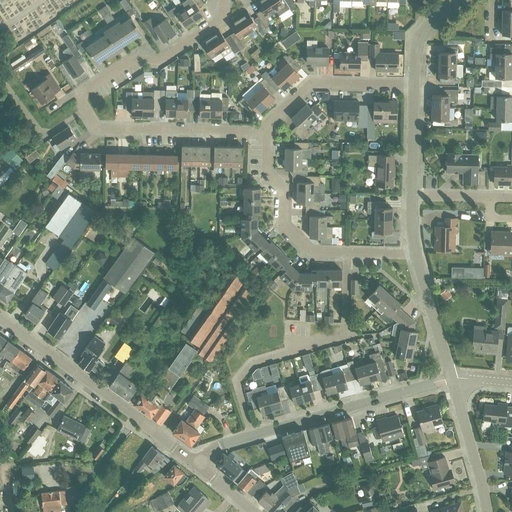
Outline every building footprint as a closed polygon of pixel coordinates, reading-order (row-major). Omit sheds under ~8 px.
[(184,0),(182,2),(194,21),(203,15),(199,8),(204,4),(200,0),(184,0)] [(267,0),(259,0),(256,2),(261,10),(256,13),(258,17),(263,24),(266,29),(272,26),(271,24),(270,22),(275,19),(279,17),(267,0)] [(267,0),(279,17),(291,9),(292,11),(297,8),(291,0),(267,0)] [(333,0),(334,3),(334,11),(340,12),(340,0),(350,0),(352,0),(351,0),(333,0)] [(177,5),(168,11),(175,23),(181,19),(184,24),(185,26),(188,24),(194,21),(182,2),(177,5)] [(107,6),(99,11),(103,17),(111,12),(107,6)] [(133,8),(127,12),(130,17),(136,13),(133,8)] [(511,10),(502,10),(502,23),(511,22),(511,10)] [(266,29),(258,17),(253,20),(248,12),(239,18),(251,38),(254,38),(256,37),(256,34),(255,31),(259,28),(263,35),(268,31),(266,29)] [(151,17),(144,23),(151,33),(156,29),(164,42),(176,34),(166,18),(156,25),(151,17)] [(115,25),(127,44),(142,34),(132,18),(122,24),(120,22),(115,25)] [(251,38),(239,18),(230,24),(235,32),(230,35),(240,50),(245,47),(243,44),(252,38),(251,38)] [(511,22),(502,23),(502,35),(511,35),(511,22)] [(57,23),(52,26),(58,35),(63,32),(57,23)] [(127,44),(115,25),(104,32),(106,35),(102,38),(114,56),(124,49),(123,47),(127,44)] [(331,38),(335,38),(335,29),(327,29),(326,34),(331,38)] [(220,31),(211,37),(221,52),(224,57),(233,51),(235,54),(238,51),(240,50),(230,35),(225,38),(220,31)] [(68,35),(62,38),(68,48),(63,51),(68,59),(63,62),(74,78),(85,71),(78,60),(82,57),(68,35)] [(221,52),(211,37),(202,43),(212,59),(221,52)] [(114,56),(102,38),(86,48),(97,64),(107,57),(108,60),(114,56)] [(285,38),(281,42),(286,49),(290,46),(285,38)] [(30,39),(24,43),(28,48),(33,44),(30,39)] [(82,39),(76,44),(79,48),(85,44),(82,39)] [(367,60),(368,43),(358,43),(358,53),(340,53),(340,54),(340,59),(340,70),(360,70),(360,60),(367,60)] [(398,71),(399,54),(379,54),(379,45),(370,45),(370,61),(376,61),(376,71),(398,71)] [(440,52),(439,64),(457,65),(457,53),(460,53),(460,47),(446,46),(445,53),(440,52)] [(43,47),(36,52),(39,55),(46,51),(43,47)] [(320,66),(328,66),(328,48),(306,47),(306,63),(320,63),(320,66)] [(487,59),(487,65),(496,65),(511,65),(511,54),(504,54),(504,48),(490,47),(490,53),(490,59),(487,59)] [(24,55),(11,64),(13,67),(26,58),(24,55)] [(30,62),(33,59),(30,55),(26,58),(13,67),(16,71),(19,69),(20,71),(24,68),(23,66),(25,64),(27,66),(31,63),(30,62)] [(287,63),(280,70),(291,82),(300,75),(297,72),(301,68),(288,55),(284,59),(287,63)] [(47,61),(52,68),(56,65),(51,59),(47,61)] [(457,65),(439,64),(439,76),(440,76),(440,83),(445,83),(459,83),(459,77),(461,77),(461,65),(457,65)] [(481,80),(481,86),(483,86),(491,86),(502,87),(502,78),(511,78),(511,65),(496,65),(495,78),(495,80),(489,80),(481,80)] [(291,82),(280,70),(276,66),(268,74),(265,71),(261,75),(262,76),(264,78),(276,91),(280,86),(284,90),(291,82)] [(54,94),(61,90),(51,74),(44,78),(45,81),(33,89),(42,103),(55,95),(54,94)] [(258,80),(250,88),(255,93),(267,106),(275,98),(272,94),(276,91),(264,78),(260,82),(258,80)] [(267,106),(255,93),(250,88),(242,95),(243,97),(239,101),(251,114),(255,110),(259,113),(267,106)] [(433,95),(433,107),(450,107),(450,102),(459,102),(459,90),(445,89),(445,95),(433,95)] [(143,92),(142,115),(153,116),(153,110),(159,110),(160,90),(153,90),(153,92),(143,91),(143,92)] [(177,90),(160,90),(159,110),(166,110),(165,116),(176,116),(176,99),(177,99),(177,93),(177,90)] [(176,99),(176,116),(187,116),(188,110),(193,111),(194,97),(194,90),(187,90),(187,93),(177,93),(177,99),(176,99)] [(194,97),(193,111),(199,111),(199,117),(210,117),(211,94),(200,94),(200,91),(194,90),(194,97)] [(142,115),(143,92),(126,92),(125,109),(131,109),(131,115),(142,115)] [(211,94),(210,117),(222,117),(222,111),(227,111),(228,97),(221,97),(222,94),(211,94)] [(492,95),(491,108),(498,108),(511,108),(511,95),(511,96),(501,95),(498,95),(492,95)] [(334,101),(334,120),(340,121),(340,118),(359,119),(359,127),(368,127),(368,105),(359,105),(360,101),(334,101)] [(374,102),(374,116),(389,116),(389,122),(397,122),(397,101),(387,101),(387,102),(374,102)] [(307,104),(299,111),(310,123),(315,119),(319,124),(322,121),(327,116),(315,104),(311,108),(307,104)] [(450,107),(433,107),(433,119),(445,119),(445,125),(458,125),(458,119),(454,119),(454,107),(450,107)] [(475,120),(475,107),(466,107),(466,120),(475,120)] [(511,108),(498,108),(498,120),(511,120),(511,108)] [(310,123),(299,111),(291,119),(297,125),(293,129),(302,140),(310,132),(306,127),(310,123)] [(57,152),(77,139),(69,127),(53,137),(57,143),(53,146),(57,152)] [(476,141),(486,142),(486,132),(476,132),(476,141)] [(285,148),(285,159),(308,159),(312,159),(312,149),(308,149),(308,143),(294,142),(294,148),(285,148)] [(191,165),(191,145),(182,145),(181,165),(186,165),(191,165)] [(200,165),(201,146),(191,145),(191,165),(200,165)] [(16,169),(24,161),(8,146),(0,154),(16,169)] [(211,146),(201,146),(200,165),(210,166),(211,146)] [(224,166),(224,146),(215,146),(214,166),(224,166)] [(233,166),(234,146),(224,146),(224,166),(233,166)] [(243,147),(234,146),(233,166),(242,167),(243,147)] [(332,150),(332,159),(340,159),(341,150),(332,150)] [(73,152),(69,157),(65,162),(73,168),(79,169),(79,170),(100,171),(101,154),(80,153),(80,156),(78,156),(73,152)] [(56,174),(65,162),(69,157),(64,153),(47,175),(52,180),(52,179),(56,174)] [(31,154),(26,158),(30,163),(35,159),(31,154)] [(106,154),(105,167),(111,168),(111,176),(117,176),(118,168),(118,154),(106,154)] [(118,168),(117,176),(129,176),(129,168),(130,154),(118,154),(118,168)] [(130,154),(129,168),(141,168),(142,154),(130,154)] [(142,154),(141,168),(153,169),(153,155),(142,154)] [(165,155),(153,155),(153,169),(165,169),(165,155)] [(165,155),(165,169),(177,169),(177,155),(165,155)] [(375,172),(377,172),(377,186),(393,187),(393,174),(394,174),(395,167),(393,167),(394,156),(369,155),(368,162),(368,166),(375,172)] [(464,183),(477,184),(478,173),(478,155),(447,155),(447,161),(445,161),(445,165),(447,165),(447,172),(460,172),(460,171),(464,171),(464,183)] [(285,159),(285,170),(290,170),(302,170),(302,176),(306,176),(308,176),(308,170),(311,170),(312,166),(308,166),(308,159),(285,159)] [(511,184),(511,165),(508,166),(508,168),(495,168),(495,183),(511,184)] [(56,174),(52,179),(64,188),(67,183),(56,174)] [(297,182),(297,193),(313,193),(325,193),(326,185),(324,183),(320,183),(320,176),(308,176),(306,176),(306,182),(297,182)] [(57,185),(52,182),(48,188),(52,191),(57,185)] [(62,202),(68,194),(58,187),(52,195),(62,202)] [(244,188),(244,200),(260,201),(260,188),(246,187),(244,188)] [(297,193),(297,203),(306,204),(306,210),(317,210),(320,210),(320,199),(325,199),(325,193),(313,193),(297,193)] [(94,212),(68,194),(62,202),(45,226),(64,239),(56,251),(55,250),(45,263),(54,270),(94,212)] [(123,201),(117,201),(117,206),(128,206),(129,201),(129,198),(123,198),(123,201)] [(260,201),(244,200),(244,213),(248,213),(260,213),(260,201)] [(375,220),(392,220),(392,208),(387,208),(387,201),(368,201),(367,213),(375,213),(375,220)] [(310,216),(310,227),(326,227),(326,221),(333,221),(333,216),(324,216),(324,210),(320,210),(317,210),(317,216),(310,216)] [(260,213),(248,213),(248,218),(241,218),(241,237),(257,230),(257,218),(260,218),(260,213)] [(447,250),(453,250),(453,233),(457,233),(458,219),(445,218),(445,227),(435,227),(435,235),(436,235),(436,250),(442,250),(443,251),(446,251),(447,250)] [(21,219),(17,225),(23,230),(27,224),(21,219)] [(392,220),(375,220),(375,231),(372,231),(372,237),(386,237),(386,232),(392,232),(392,220)] [(10,227),(0,239),(0,244),(4,247),(15,231),(10,227)] [(310,227),(310,237),(321,238),(320,244),(332,245),(332,240),(332,233),(332,227),(326,227),(310,227)] [(265,238),(257,230),(241,237),(254,250),(259,245),(262,248),(271,240),(267,236),(265,238)] [(511,254),(511,232),(491,232),(491,254),(511,254)] [(78,247),(83,240),(80,237),(74,245),(78,247)] [(125,293),(154,252),(132,237),(103,277),(125,293)] [(271,240),(262,248),(259,251),(268,261),(280,249),(271,240)] [(289,258),(280,249),(268,261),(277,270),(281,266),(289,258)] [(0,289),(7,279),(6,278),(14,265),(11,262),(4,258),(0,263),(0,289)] [(289,258),(281,266),(284,269),(278,275),(293,289),(299,273),(291,264),(293,262),(289,258)] [(7,279),(0,289),(0,297),(7,302),(26,273),(16,265),(15,264),(14,265),(6,278),(7,279)] [(474,268),(473,278),(483,278),(484,268),(474,268)] [(341,269),(328,270),(329,286),(341,286),(341,269)] [(312,273),(299,273),(293,289),(312,289),(311,281),(316,281),(316,270),(312,270),(312,273)] [(328,270),(316,270),(316,281),(316,286),(329,286),(328,270)] [(170,383),(173,385),(196,351),(211,362),(239,320),(237,318),(257,288),(233,271),(211,303),(208,302),(204,308),(199,304),(182,330),(189,335),(187,338),(189,339),(162,378),(167,381),(170,383)] [(87,303),(95,308),(112,284),(104,279),(87,303)] [(67,289),(58,302),(64,306),(73,293),(79,285),(74,282),(69,289),(67,289)] [(58,302),(67,289),(62,284),(52,298),(58,302)] [(368,297),(366,299),(372,304),(377,308),(390,294),(379,285),(368,297)] [(40,304),(47,294),(40,289),(31,303),(32,304),(25,315),(37,323),(46,309),(40,304)] [(474,331),(472,350),(482,351),(482,348),(497,350),(498,339),(499,330),(505,331),(505,327),(506,315),(509,289),(497,289),(494,330),(487,329),(486,332),(474,331)] [(441,294),(445,299),(450,294),(446,290),(441,294)] [(166,305),(172,298),(166,294),(160,301),(166,305)] [(400,303),(390,294),(377,308),(382,313),(384,311),(389,315),(397,322),(399,321),(408,315),(398,306),(400,303)] [(147,312),(155,301),(149,297),(141,308),(147,312)] [(53,322),(48,330),(51,333),(50,334),(55,337),(56,336),(59,338),(72,320),(79,310),(71,305),(64,315),(60,312),(53,322)] [(163,311),(152,326),(157,330),(168,314),(163,311)] [(107,319),(115,325),(120,318),(112,312),(107,319)] [(399,321),(397,322),(402,326),(400,336),(396,335),(395,341),(414,345),(417,331),(414,331),(415,322),(408,315),(399,321)] [(357,328),(361,324),(356,320),(352,323),(357,328)] [(100,351),(105,343),(94,336),(81,355),(83,356),(78,364),(89,371),(91,369),(97,373),(104,364),(97,360),(98,359),(97,358),(102,352),(101,351),(101,352),(100,351)] [(0,372),(2,369),(2,368),(0,367),(0,358),(1,357),(3,359),(5,357),(10,361),(11,360),(19,349),(7,340),(0,350),(0,372)] [(126,340),(116,354),(126,361),(136,347),(126,340)] [(414,345),(395,341),(394,347),(397,348),(396,356),(412,359),(414,345)] [(148,347),(140,342),(132,353),(140,359),(148,347)] [(371,363),(365,365),(370,381),(378,379),(387,382),(389,379),(386,370),(387,369),(379,343),(377,343),(379,351),(369,354),(371,363)] [(341,346),(333,348),(335,354),(343,352),(341,346)] [(6,360),(4,365),(6,366),(8,364),(20,373),(31,359),(32,358),(19,349),(11,360),(10,362),(6,360)] [(300,377),(299,380),(300,384),(305,400),(315,397),(314,391),(320,389),(315,375),(313,368),(309,353),(302,355),(306,370),(308,369),(311,376),(309,377),(307,375),(300,377)] [(353,360),(347,362),(352,380),(358,378),(360,384),(370,381),(365,365),(355,368),(353,360)] [(389,376),(395,374),(391,360),(385,362),(389,376)] [(135,367),(127,361),(109,386),(128,400),(138,386),(128,379),(130,376),(129,375),(135,367)] [(343,371),(333,374),(338,390),(348,387),(346,381),(352,380),(347,362),(348,367),(342,369),(343,371)] [(30,390),(37,381),(46,369),(37,363),(6,404),(12,408),(15,405),(19,398),(26,389),(29,392),(30,391),(30,390)] [(29,392),(25,397),(32,402),(53,375),(46,369),(37,381),(40,384),(34,393),(30,390),(30,391),(29,392)] [(321,373),(315,375),(320,389),(325,388),(327,394),(338,390),(333,374),(331,369),(321,372),(321,373)] [(53,375),(32,402),(40,408),(45,402),(41,399),(42,398),(43,398),(46,394),(45,393),(48,390),(51,392),(61,380),(53,375)] [(61,380),(51,392),(52,392),(47,400),(53,405),(47,413),(52,417),(73,390),(61,380)] [(141,393),(133,403),(152,417),(169,391),(173,386),(170,383),(167,381),(158,395),(156,394),(153,399),(149,396),(148,398),(141,393)] [(186,388),(188,385),(184,382),(182,385),(181,384),(176,390),(183,395),(187,389),(186,388)] [(288,384),(282,386),(286,399),(292,398),(294,404),(305,400),(300,384),(294,386),(293,383),(288,384)] [(278,391),(267,394),(272,410),(282,407),(281,401),(286,399),(282,386),(277,388),(278,391)] [(253,390),(247,392),(249,401),(251,401),(254,409),(259,407),(261,413),(272,410),(267,394),(261,396),(258,387),(252,388),(253,390)] [(168,393),(152,417),(161,424),(171,410),(166,407),(173,396),(168,393)] [(193,396),(187,404),(194,409),(200,401),(193,396)] [(200,414),(182,439),(191,446),(200,433),(203,429),(198,425),(205,417),(202,415),(203,415),(209,407),(206,405),(200,401),(194,409),(200,414)] [(511,426),(511,406),(507,406),(508,404),(498,403),(497,405),(484,404),(483,421),(496,422),(495,425),(511,426)] [(418,458),(420,457),(428,455),(425,443),(426,442),(423,431),(430,429),(429,425),(442,421),(437,404),(427,407),(428,409),(418,412),(422,426),(414,428),(417,437),(413,439),(418,458)] [(14,425),(24,412),(17,407),(8,420),(14,425)] [(35,413),(29,408),(21,418),(28,423),(35,413)] [(181,420),(172,432),(182,439),(200,414),(194,409),(185,422),(181,420)] [(384,439),(403,434),(401,426),(403,424),(400,422),(398,415),(386,418),(386,417),(376,420),(378,426),(373,428),(376,438),(383,436),(384,439)] [(86,430),(87,427),(64,416),(58,429),(81,440),(82,437),(80,436),(84,429),(86,430)] [(342,420),(349,447),(353,446),(358,444),(357,442),(351,418),(342,420)] [(349,447),(342,420),(332,423),(336,438),(341,437),(344,448),(349,447)] [(318,426),(325,453),(330,452),(327,441),(332,439),(328,423),(318,426)] [(31,444),(41,431),(34,425),(24,439),(31,444)] [(318,426),(303,430),(308,446),(313,445),(317,444),(320,455),(325,453),(318,426)] [(308,446),(303,430),(282,436),(294,471),(312,462),(308,446)] [(373,458),(368,441),(360,443),(366,461),(373,458)] [(282,443),(269,448),(272,459),(286,455),(282,443)] [(98,447),(90,458),(91,459),(96,463),(97,461),(105,452),(98,447)] [(154,473),(169,460),(152,447),(134,469),(139,473),(147,463),(153,468),(151,470),(154,473)] [(227,457),(224,453),(216,462),(216,466),(232,479),(236,474),(240,478),(245,472),(231,460),(235,456),(231,453),(227,457)] [(418,458),(411,460),(413,466),(422,463),(422,465),(429,463),(432,474),(433,474),(437,488),(456,483),(453,473),(451,474),(446,456),(433,460),(432,454),(428,455),(420,457),(418,458)] [(350,456),(343,458),(345,465),(352,463),(350,456)] [(183,483),(188,477),(183,473),(184,472),(174,464),(164,476),(174,483),(178,486),(183,483)] [(251,469),(239,483),(247,490),(247,491),(248,492),(257,481),(256,480),(254,479),(257,475),(258,475),(270,471),(267,464),(252,470),(251,469)] [(33,467),(22,468),(23,481),(34,480),(33,467)] [(266,492),(258,500),(268,510),(277,499),(277,500),(285,493),(288,490),(299,485),(296,479),(293,473),(281,479),(284,485),(273,494),(272,493),(270,495),(266,492)] [(67,492),(82,490),(81,478),(65,480),(67,492)] [(210,501),(194,488),(179,505),(187,511),(201,511),(210,501)] [(277,499),(268,510),(270,511),(286,511),(282,508),(289,500),(288,499),(298,494),(295,488),(285,493),(277,500),(277,499)] [(66,490),(62,491),(41,493),(43,511),(57,511),(58,511),(62,510),(61,505),(67,504),(66,490)] [(168,493),(156,499),(150,502),(155,511),(157,511),(161,510),(173,504),(168,493)] [(374,500),(373,495),(367,496),(366,496),(367,497),(365,498),(366,502),(366,505),(375,503),(374,500)] [(310,502),(302,509),(300,507),(295,511),(318,511),(317,511),(318,510),(310,502)] [(464,511),(462,502),(433,511),(464,511)]
